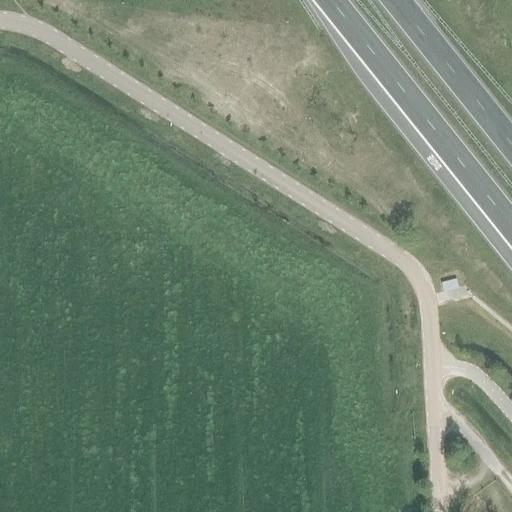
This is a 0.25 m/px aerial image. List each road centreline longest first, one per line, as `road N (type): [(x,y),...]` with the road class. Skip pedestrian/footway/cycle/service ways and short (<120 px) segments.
road 1 (unclassified): [(434,511),(429,326),(412,270),(44,34),(0,18)]
road 2 (trunk): [(327,0),(511,228)]
road 3 (trunk): [(511,145),(395,0)]
